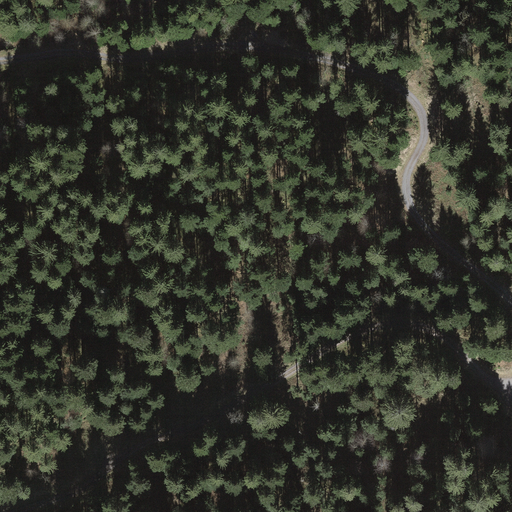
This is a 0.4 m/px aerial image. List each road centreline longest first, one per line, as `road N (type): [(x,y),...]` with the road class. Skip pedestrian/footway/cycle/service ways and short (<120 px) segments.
road 1 (track): [(0,54),(263,49),(386,74),(435,110),(411,204),(511,301)]
road 2 (track): [(511,383),(451,345),(368,331),(284,368),(44,511)]
